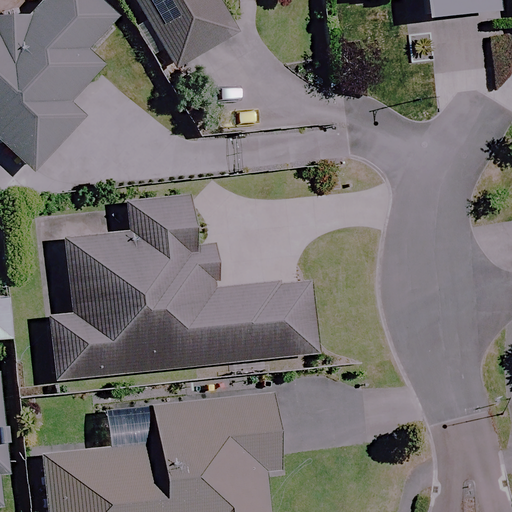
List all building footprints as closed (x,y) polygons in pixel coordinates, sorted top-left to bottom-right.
[(20,0),(4,0),(0,5),(0,152),(24,176),(76,122),(60,107),(95,71),(77,54),(107,22),(83,0),(43,0),(32,11),(20,0)] [(126,0),(168,72),(229,37),(212,7),(223,0),(126,0)] [(349,0),(350,3),(381,0),(413,0),(415,23),(490,16),(488,0),(349,0)] [(186,256),(181,201),(120,207),(123,237),(56,244),(63,320),(41,323),(47,385),(310,358),(303,285),(208,294),(204,254),(186,256)] [(270,476),(263,399),(96,415),(100,451),(31,458),(36,511),(259,511),(257,478),(270,476)]
